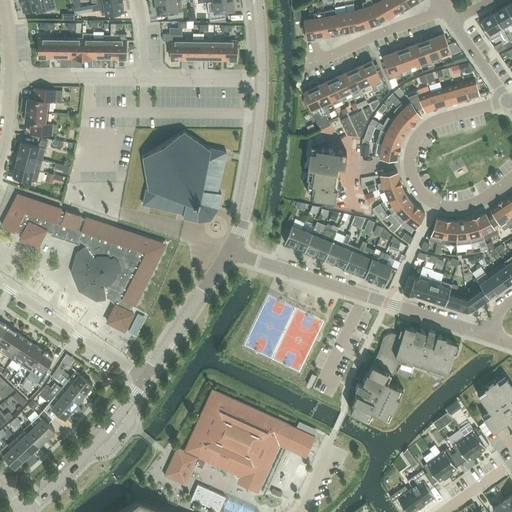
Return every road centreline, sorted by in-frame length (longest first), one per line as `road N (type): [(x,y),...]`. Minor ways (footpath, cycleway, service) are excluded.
road 1 (residential): [(229,251),(489,336)]
road 2 (residential): [(507,101),(433,121),(415,138),(408,165),(421,195),(442,206),(474,203),(511,178)]
road 3 (unclassified): [(21,511),(81,459),(144,378)]
road 4 (unclassified): [(261,78),(249,191),(229,251)]
road 5 (residential): [(144,378),(0,283)]
road 6 (unclassified): [(144,378),(229,251)]
road 7 (residential): [(443,10),(308,65)]
road 8 (residential): [(144,77),(10,75)]
